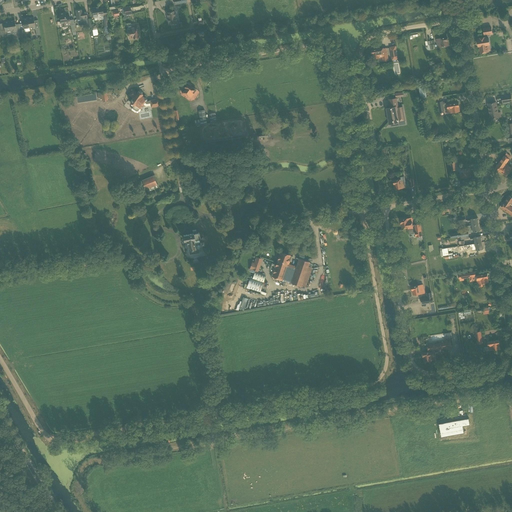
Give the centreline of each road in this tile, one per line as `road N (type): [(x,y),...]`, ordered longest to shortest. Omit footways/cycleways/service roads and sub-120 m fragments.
road 1 (residential): [(362,211),(329,45),(161,71),(150,0)]
road 2 (track): [(209,414),(380,378),(387,354),(362,211)]
road 3 (residential): [(384,207),(360,55),(374,35),(459,22)]
road 4 (residential): [(511,361),(435,374),(412,363),(384,207)]
road 5 (track): [(215,439),(447,400)]
road 6 (track): [(91,511),(80,490),(90,463),(215,439)]
road 7 (tertiary): [(494,188),(459,22)]
road 8 (track): [(63,438),(209,414)]
road 9 (residential): [(511,334),(489,196)]
